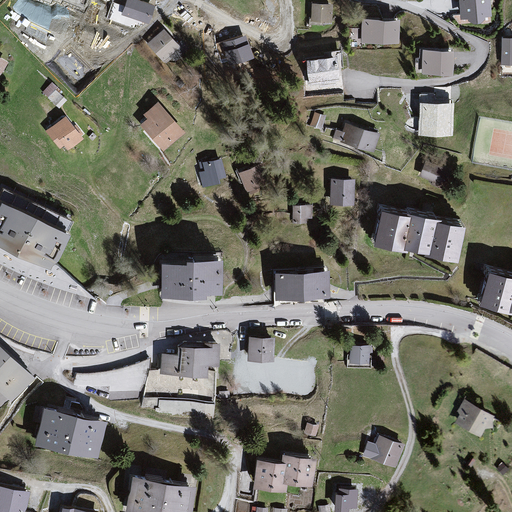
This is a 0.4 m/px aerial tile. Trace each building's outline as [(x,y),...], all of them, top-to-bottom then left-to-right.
[(153,4),(138,0),(123,0),(119,14),(147,23),(153,4)] [(487,0),(455,0),(458,18),(490,14),(487,0)] [(331,3),(309,2),(308,22),(331,22),(331,3)] [(397,18),(359,18),(360,44),(397,44),(397,18)] [(161,28),(144,44),(165,66),(182,50),(161,28)] [(511,36),(499,36),(499,64),(511,63),(511,36)] [(450,49),(419,49),(420,74),(450,74),(450,49)] [(333,53),(302,57),(305,86),(336,82),(333,53)] [(54,91),(46,98),(57,109),(65,101),(54,91)] [(451,97),(419,97),(419,131),(451,131),(451,97)] [(144,117),(137,124),(162,151),(183,131),(154,101),(141,114),(144,117)] [(324,116),(312,112),(308,127),(320,130),(324,116)] [(63,114),(43,130),(60,151),(80,135),(63,114)] [(378,133),(342,122),(336,141),(372,152),(378,133)] [(219,157),(196,164),(203,189),(226,183),(219,157)] [(255,163),(236,171),(245,192),(264,184),(255,163)] [(351,176),(327,176),(328,204),(352,204),(351,176)] [(63,224),(0,197),(0,238),(48,259),(63,224)] [(457,219),(373,203),(366,239),(451,255),(457,219)] [(311,204),(291,205),(291,224),(311,224),(311,204)] [(216,252),(151,256),(154,295),(218,290),(216,252)] [(323,264),(269,268),(271,298),(325,294),(323,264)] [(509,270),(480,264),(472,299),(501,305),(509,270)] [(511,270),(509,270),(501,305),(511,306),(511,270)] [(270,334),(245,334),(245,359),(270,359),(270,334)] [(367,343),(348,343),(348,363),(367,363),(367,343)] [(174,352),(158,352),(158,374),(204,375),(204,363),(214,363),(214,344),(174,344),(174,352)] [(0,346),(0,391),(5,396),(27,371),(0,346)] [(143,357),(114,367),(121,388),(150,377),(143,357)] [(213,399),(143,397),(143,408),(213,410),(213,399)] [(491,417),(464,403),(453,425),(480,439),(491,417)] [(101,416),(37,404),(30,443),(93,455),(101,416)] [(318,425),(304,422),(302,434),(315,437),(318,425)] [(402,443),(377,434),(369,459),(394,467),(402,443)] [(275,457),(251,455),(248,484),(281,487),(282,479),(307,482),(310,452),(275,449),(275,457)] [(183,511),(188,480),(125,472),(120,511),(130,511),(183,511)] [(355,487),(335,486),(334,506),(354,507),(355,487)] [(22,492),(0,487),(0,508),(18,511),(22,492)]
